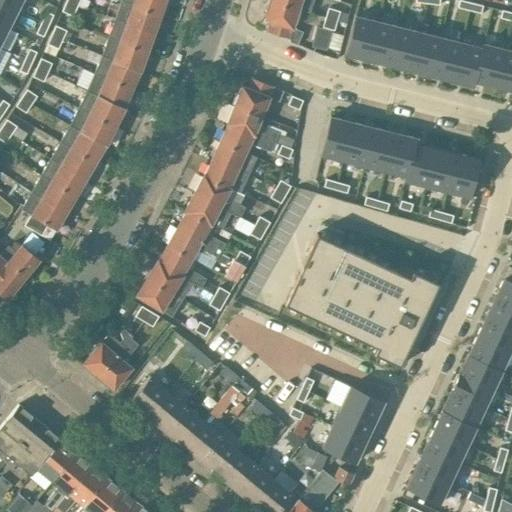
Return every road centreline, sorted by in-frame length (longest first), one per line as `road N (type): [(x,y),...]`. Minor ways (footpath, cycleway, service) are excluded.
road 1 (residential): [(364,511),(490,240),(511,153)]
road 2 (residential): [(27,364),(128,199),(208,33)]
road 3 (residential): [(511,124),(331,79),(208,33)]
road 4 (residential): [(206,511),(27,364)]
